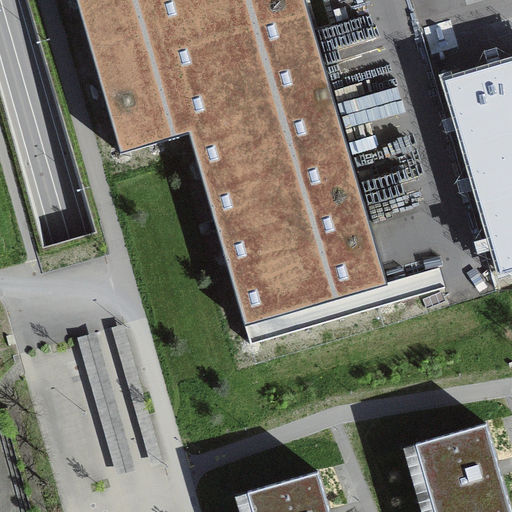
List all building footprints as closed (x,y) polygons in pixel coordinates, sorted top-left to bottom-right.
[(305,0),(76,0),(121,153),(189,133),(246,327),(389,286),(305,0)] [(511,55),(440,76),(499,274),(511,270),(511,55)] [(124,324),(111,328),(151,466),(163,463),(124,324)] [(96,332),(77,338),(117,475),(135,470),(96,332)] [(511,511),(486,424),(415,443),(434,511),(511,511)] [(329,511),(317,471),(246,491),(252,511),(329,511)]
